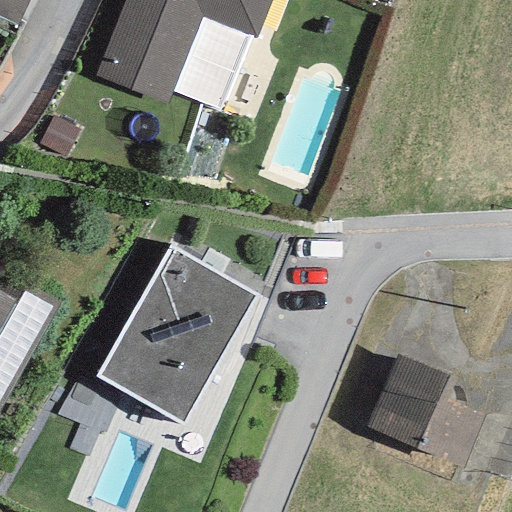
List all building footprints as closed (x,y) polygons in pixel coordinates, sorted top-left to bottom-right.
[(124,0),(95,76),(167,104),(201,16),(255,39),(270,0),(124,0)] [(52,116),(38,144),(64,157),(78,129),(52,116)] [(94,377),(182,427),(258,296),(170,245),(94,377)] [(23,292),(16,303),(0,331),(0,392),(49,306),(23,292)] [(0,331),(16,303),(0,293),(0,331)] [(397,355),(366,427),(459,467),(481,415),(438,397),(447,376),(397,355)]
